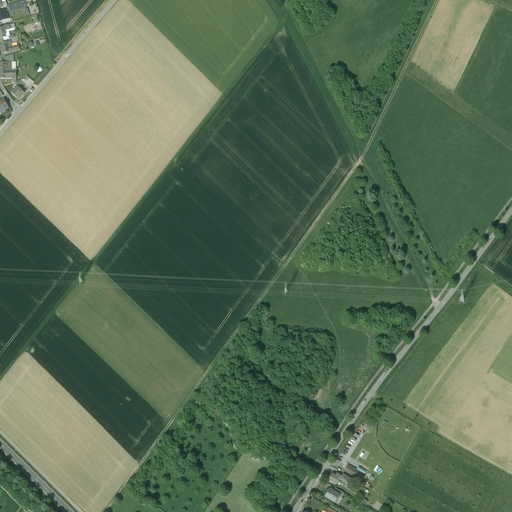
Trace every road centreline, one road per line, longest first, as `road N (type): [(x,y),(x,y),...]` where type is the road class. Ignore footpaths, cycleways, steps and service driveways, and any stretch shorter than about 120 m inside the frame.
road 1 (track): [(104,511),(361,160),(438,0)]
road 2 (track): [(285,17),(0,378)]
road 3 (tertiary): [(511,209),(369,395),(293,511)]
road 4 (track): [(277,0),(439,308)]
